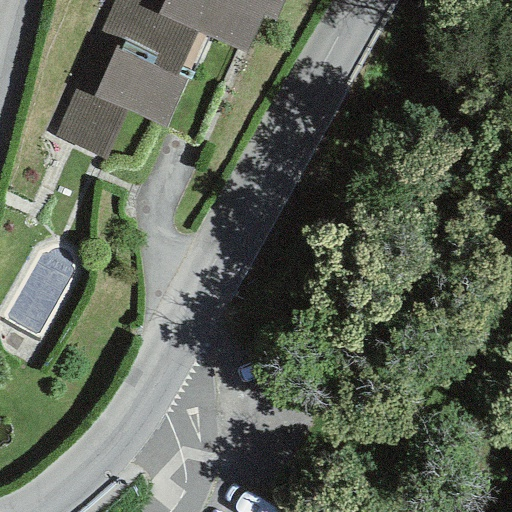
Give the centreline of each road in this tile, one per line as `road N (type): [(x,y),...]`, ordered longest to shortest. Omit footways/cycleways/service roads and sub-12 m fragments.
road 1 (tertiary): [(143,398),(364,0)]
road 2 (tertiary): [(21,511),(75,470),(143,398)]
road 3 (residential): [(143,398),(165,415),(183,449),(179,491),(166,511)]
